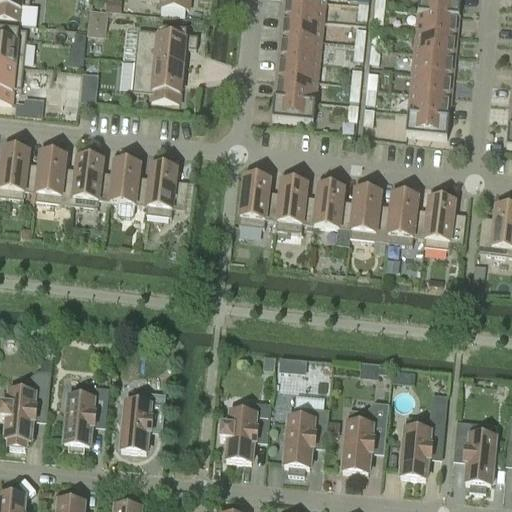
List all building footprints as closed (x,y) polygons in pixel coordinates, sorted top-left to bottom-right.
[(30,0),(0,0),(0,23),(20,26),(21,11),(30,12),(30,0)] [(190,0),(141,0),(141,3),(161,5),(161,11),(189,14),(190,0)] [(349,0),(348,9),(359,10),(368,11),(369,10),(369,0),(349,0)] [(376,0),(375,13),(384,14),(385,0),(376,0)] [(456,0),(419,0),(418,17),(459,22),(461,0),(456,0)] [(326,6),(284,2),(282,23),(324,27),(326,6)] [(106,16),(121,17),(121,8),(122,7),(107,5),(106,16)] [(359,10),(357,30),(366,31),(368,11),(359,10)] [(375,13),(373,34),(382,34),(384,14),(375,13)] [(418,17),(416,38),(457,42),(459,22),(418,17)] [(105,20),(90,18),(89,34),(98,35),(105,29),(105,20)] [(324,27),(282,23),(280,43),(322,47),(324,27)] [(366,31),(357,30),(355,50),(364,51),(366,31)] [(0,70),(24,73),(27,36),(0,33),(0,70)] [(373,34),(371,54),(380,55),(382,34),(373,34)] [(138,36),(135,67),(183,72),(185,54),(197,55),(198,42),(138,36)] [(457,42),(416,38),(414,58),(455,62),(457,42)] [(85,52),(86,40),(76,39),(75,51),(85,52)] [(280,43),(278,63),(319,67),(322,47),(280,43)] [(364,51),(355,50),(353,71),(362,71),(364,51)] [(380,55),(371,54),(369,74),(378,75),(380,55)] [(414,58),(412,78),(453,82),(455,62),(414,58)] [(278,63),(276,83),(317,88),(319,67),(278,63)] [(183,72),(135,67),(132,98),(152,100),(151,106),(179,108),(183,72)] [(24,73),(0,70),(0,107),(12,109),(13,94),(21,95),(24,73)] [(362,71),(353,71),(351,91),(360,92),(362,71)] [(369,74),(367,94),(376,95),(378,75),(369,74)] [(83,77),(83,106),(98,106),(99,78),(83,77)] [(453,82),(412,78),(410,99),(451,103),(453,82)] [(317,88),(276,83),(274,104),(315,108),(317,88)] [(351,91),(349,111),(358,112),(360,92),(351,91)] [(376,95),(367,94),(365,115),(374,116),(376,95)] [(410,99),(408,119),(449,123),(451,103),(410,99)] [(315,108),(274,104),(272,125),(313,129),(315,108)] [(23,122),(25,110),(16,109),(15,121),(23,122)] [(358,112),(349,111),(348,127),(357,128),(358,112)] [(374,116),(365,115),(363,130),(372,131),(374,116)] [(449,123),(408,119),(406,140),(447,144),(449,123)] [(4,155),(2,167),(3,167),(0,191),(0,202),(24,206),(25,197),(36,198),(37,199),(40,171),(39,171),(28,170),(29,158),(4,155)] [(37,199),(36,198),(35,207),(61,210),(72,211),(73,212),(77,176),(76,176),(65,174),(66,162),(41,159),(39,171),(40,171),(37,199)] [(78,163),(76,176),(77,176),(73,212),(97,215),(99,206),(110,208),(114,180),(113,180),(102,179),(103,166),(78,163)] [(114,168),(113,180),(114,180),(110,208),(135,211),(135,210),(147,212),(151,184),(150,184),(139,183),(140,171),(114,168)] [(147,212),(146,220),(171,223),(172,215),(185,216),(188,189),(176,187),(177,175),(151,172),(150,184),(151,184),(147,212)] [(281,200),(280,200),(269,198),(270,186),(245,183),(239,231),(264,234),(265,225),(277,227),(281,200)] [(277,227),(276,235),(301,238),(302,230),(314,231),(314,232),(318,204),(317,204),(306,203),(307,190),(281,187),(280,200),(281,200),(277,227)] [(318,192),(317,204),(318,204),(314,232),(339,235),(339,234),(351,235),(351,236),(355,208),(354,208),(343,207),(344,195),(318,192)] [(351,236),(351,235),(350,244),(375,247),(387,248),(392,213),(391,213),(380,211),(381,199),(355,196),(354,208),(355,208),(351,236)] [(392,200),(391,213),(392,213),(387,248),(412,251),(413,243),(425,244),(428,217),(417,216),(418,203),(392,200)] [(425,244),(424,253),(449,256),(450,247),(463,249),(466,221),(453,220),(455,208),(429,205),(428,217),(425,244)] [(511,262),(511,214),(496,212),(494,225),(482,223),(478,259),(490,260),(511,262)] [(482,296),(483,283),(473,282),(472,295),(482,296)] [(264,362),(263,375),(273,376),(274,363),(264,362)] [(0,411),(0,415),(0,424),(7,425),(5,445),(10,446),(9,454),(25,455),(26,447),(30,448),(32,427),(35,428),(36,416),(48,417),(51,378),(52,364),(41,363),(40,377),(37,377),(24,397),(10,396),(8,412),(0,411)] [(293,365),(281,364),(280,377),(292,378),(293,365)] [(392,387),(402,388),(403,377),(393,376),(392,387)] [(69,403),(64,451),(69,452),(68,459),(84,461),(85,453),(90,453),(91,433),(94,433),(95,420),(105,421),(105,422),(107,422),(109,395),(74,391),(73,403),(69,403)] [(126,409),(121,457),(146,459),(148,438),(151,439),(152,426),(162,426),(162,427),(163,427),(166,400),(131,397),(130,409),(126,409)] [(221,432),(220,445),(228,446),(226,467),(251,469),(253,448),(256,449),(257,436),(267,436),(267,437),(269,437),(271,410),(248,408),(247,420),(231,418),(229,433),(221,432)] [(347,430),(343,478),(368,480),(370,460),(373,460),(374,447),(384,448),(385,448),(388,421),(388,410),(374,408),(365,417),(349,416),(347,430)] [(289,424),(284,472),(289,472),(288,480),(304,482),(305,474),(310,474),(312,454),(314,454),(315,441),(325,442),(325,443),(327,443),(328,427),(329,416),(295,413),(294,424),(289,424)] [(406,423),(400,483),(426,486),(428,465),(430,465),(432,452),(442,453),(442,454),(443,454),(445,427),(406,423)] [(339,428),(328,427),(327,443),(327,444),(337,445),(339,428)] [(457,428),(455,455),(456,455),(456,454),(466,455),(465,469),(468,469),(465,489),(470,490),(469,497),(485,499),(486,491),(491,492),(495,444),(471,441),(472,429),(457,428)] [(0,511),(24,511),(25,503),(0,501),(0,511)]
